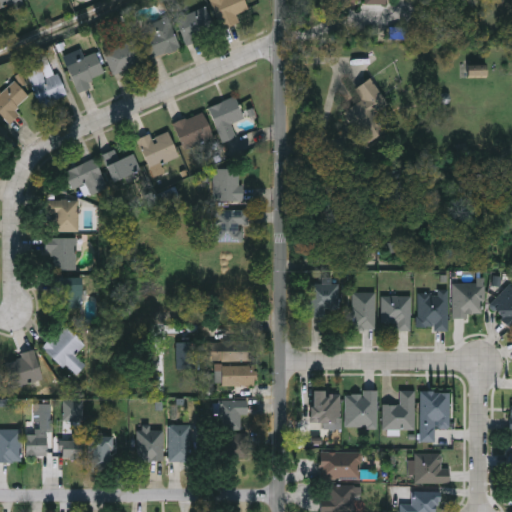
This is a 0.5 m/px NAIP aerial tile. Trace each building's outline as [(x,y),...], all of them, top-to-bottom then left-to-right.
[(210,0),(244,0),(249,12),(220,24),(210,0)] [(216,31),(187,44),(176,19),(205,6),(216,31)] [(180,46),(151,59),(138,30),(168,17),(180,46)] [(105,51),(135,39),(144,62),(114,73),(105,51)] [(93,86),(78,92),(67,63),(96,52),(104,73),(91,78),(93,86)] [(28,72),(52,61),(66,95),(42,105),(28,72)] [(486,63),(486,76),(467,76),(467,63),(486,63)] [(344,111),(362,99),(355,87),(370,78),(388,106),(355,127),(344,111)] [(21,114),(10,123),(0,112),(0,92),(14,80),(29,96),(16,108),(21,114)] [(231,123),(236,136),(223,142),(208,108),(235,96),(244,117),(231,123)] [(183,149),(174,122),(204,112),(213,139),(183,149)] [(146,166),(140,137),(170,131),(176,160),(146,166)] [(120,158),(134,153),(141,170),(113,182),(102,154),(116,148),(120,158)] [(65,171),(95,158),(108,187),(91,194),(86,183),(73,189),(65,171)] [(241,200),(215,200),(215,168),(241,168),(241,200)] [(79,231),(50,231),(50,200),(79,200),(79,231)] [(216,210),(248,210),(248,224),(242,224),(242,241),(216,241),(216,210)] [(79,238),(79,269),(46,269),(46,238),(79,238)] [(80,278),(80,307),(63,307),(63,292),(52,292),(52,278),(80,278)] [(453,317),(453,282),(476,282),(476,278),(484,278),(484,317),(453,317)] [(326,315),(311,315),(311,282),(338,282),(338,308),(326,308),(326,315)] [(511,326),(510,328),(488,306),(511,282),(511,326)] [(352,328),(352,290),(375,290),(375,328),(352,328)] [(448,329),(417,329),(418,290),(448,290),(448,329)] [(411,294),(411,329),(396,329),(396,321),(382,321),(382,294),(411,294)] [(43,346),(65,324),(85,344),(75,354),(86,365),(73,377),(43,346)] [(253,361),(210,361),(210,341),(253,341),(253,361)] [(176,369),(176,342),(197,342),(197,369),(176,369)] [(20,357),(20,352),(37,350),(40,382),(9,385),(7,358),(20,357)] [(220,365),(253,365),(253,385),(220,385),(220,365)] [(340,390),(340,424),(311,424),(311,390),(340,390)] [(377,426),(345,426),(345,390),(377,390),(377,426)] [(415,390),(415,429),(383,429),(383,404),(401,404),(401,390),(415,390)] [(421,440),(421,390),(450,390),(450,427),(435,427),(435,440),(421,440)] [(248,413),(241,413),(241,428),(221,428),(221,399),(248,399),(248,413)] [(168,423),(191,423),(191,460),(168,460),(168,423)] [(0,460),(0,428),(21,428),(21,460),(0,460)] [(26,455),(26,431),(47,431),(47,455),(26,455)] [(248,457),(226,457),(226,433),(248,433),(248,457)] [(89,471),(89,434),(111,434),(111,471),(89,471)] [(61,437),(81,437),(81,457),(61,457),(61,437)] [(360,478),(320,478),(320,451),(360,451),(360,478)] [(415,482),(415,452),(441,452),(441,468),(449,468),(449,482),(415,482)] [(319,511),(319,498),(327,498),(327,484),(355,484),(355,511),(319,511)] [(438,490),(438,511),(400,511),(400,504),(413,504),(413,490),(438,490)]
